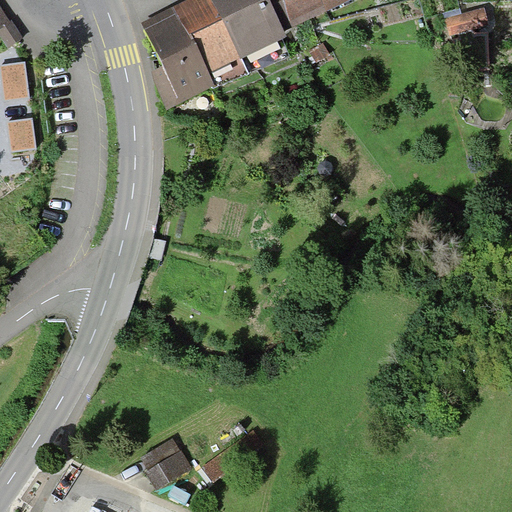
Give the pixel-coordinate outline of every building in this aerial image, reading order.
[(241,61),(210,0),(203,0),(179,12),(211,76),(241,61)] [(284,31),(268,0),(210,0),(241,61),(287,38),(284,31)] [(268,0),(284,31),(323,12),(316,0),(268,0)] [(316,0),(323,12),(347,0),(316,0)] [(23,40),(0,3),(0,36),(8,49),(23,40)] [(484,9),(458,17),(463,33),(489,26),(484,9)] [(211,76),(179,12),(144,29),(182,105),(216,88),(211,76)] [(25,62),(1,65),(5,100),(29,97),(25,62)] [(35,149),(33,118),(8,120),(11,151),(35,149)] [(253,436),(205,470),(216,484),(263,451),(253,436)] [(188,468),(170,440),(138,459),(156,488),(188,468)]
